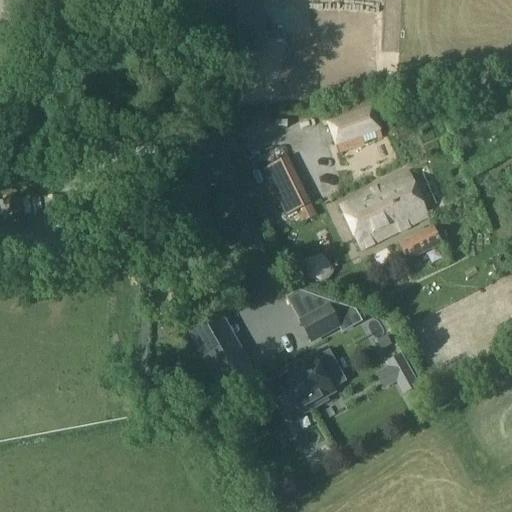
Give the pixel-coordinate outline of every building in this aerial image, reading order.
[(130,0),(130,18),(173,20),(173,15),(174,0),(130,0)] [(236,46),(262,48),(264,11),(238,9),(236,46)] [(325,116),(339,156),(382,141),(369,101),(325,116)] [(311,206),(287,159),(262,170),(285,219),(311,206)] [(409,174),(340,209),(362,252),(428,218),(409,174)] [(442,247),(433,228),(397,246),(407,265),(442,247)] [(204,242),(203,259),(216,260),(217,243),(204,242)] [(315,257),(308,271),(319,276),(325,261),(315,257)] [(362,323),(356,312),(335,305),(329,308),(340,327),(343,334),(362,323)] [(301,324),(312,343),(340,327),(329,308),(301,324)] [(13,310),(0,311),(0,339),(16,338),(13,310)] [(378,342),(384,351),(394,345),(389,336),(378,342)] [(207,361),(225,393),(255,376),(237,345),(207,361)] [(387,365),(390,370),(393,368),(400,380),(410,374),(412,379),(413,378),(401,357),(387,365)] [(267,384),(287,419),(295,415),(297,419),(328,402),(325,398),(333,393),(313,358),(267,384)] [(229,436),(236,420),(216,412),(209,429),(229,436)]
